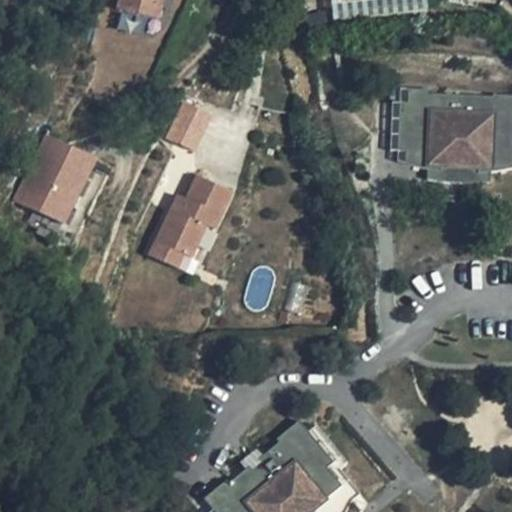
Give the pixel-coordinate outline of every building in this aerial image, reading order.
[(118,0),(117,5),(157,16),(161,0),(118,0)] [(435,160),(470,162),(470,167),(487,167),(494,166),(502,165),(511,161),(511,145),(511,144),(511,104),(510,105),(511,87),(489,86),(488,88),(424,86),(424,83),(405,82),(404,98),(396,98),(395,146),(402,145),(402,159),(406,162),(413,164),(423,165),(435,166),(435,160)] [(405,82),(396,82),(396,98),(404,98),(405,82)] [(396,98),(388,97),(387,145),(395,146),(396,98)] [(212,113),(185,100),(168,137),(196,149),(212,113)] [(40,133),(16,204),(70,223),(95,152),(40,133)] [(423,165),(423,175),(434,177),(442,178),(449,179),(457,179),(465,179),(473,178),(480,178),(487,177),(487,167),(470,167),(470,162),(435,160),(435,166),(423,165)] [(229,188),(195,172),(184,195),(178,209),(170,205),(154,238),(181,251),(189,255),(204,222),(212,226),(229,188)] [(176,191),(170,205),(178,209),(184,195),(176,191)] [(175,265),(181,251),(154,238),(148,252),(175,265)] [(228,485),(206,505),(211,511),(359,511),(352,503),(360,497),(334,465),(310,435),(300,423),(278,442),(281,446),(263,460),(248,473),(231,488),(228,485)] [(317,428),(310,435),(334,465),(342,459),(317,428)] [(259,455),(244,468),(248,473),(263,460),(259,455)] [(362,511),(367,505),(360,497),(352,503),(359,511),(362,511)]
